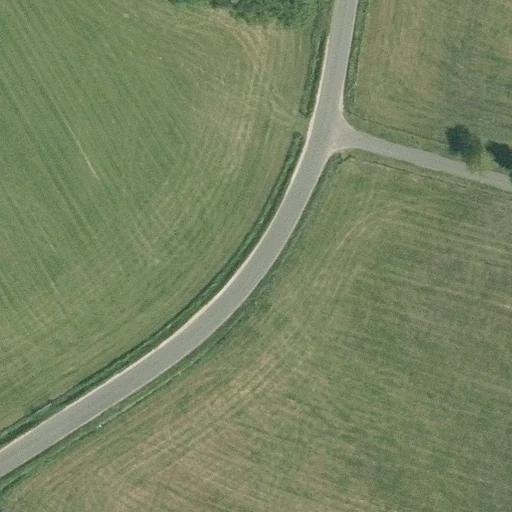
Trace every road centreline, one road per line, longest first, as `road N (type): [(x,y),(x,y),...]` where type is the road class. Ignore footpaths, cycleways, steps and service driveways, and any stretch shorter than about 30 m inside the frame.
road 1 (unclassified): [(0,463),(128,384),(205,324),(266,253),(322,129)]
road 2 (unclassified): [(322,129),(511,184)]
road 3 (unclassified): [(322,129),(348,0)]
